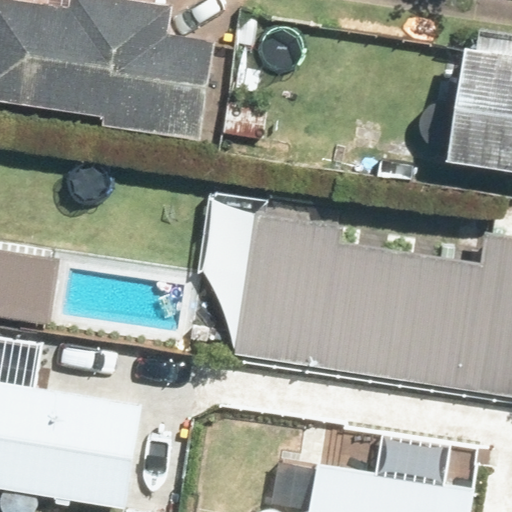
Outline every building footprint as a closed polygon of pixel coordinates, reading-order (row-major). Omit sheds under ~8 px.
[(0,0),(0,93),(109,109),(108,119),(204,133),(218,32),(171,27),(175,0),(0,0)] [(461,148),(511,155),(511,42),(479,37),(461,148)] [(476,262),(475,265),(357,248),(360,235),(272,221),(251,357),(511,396),(511,240),(503,239),(499,264),(476,262)] [(90,279),(32,270),(24,325),(82,333),(90,279)] [(0,480),(135,498),(149,398),(40,383),(44,362),(0,355),(0,480)] [(316,511),(511,511),(511,487),(325,459),(316,511)]
